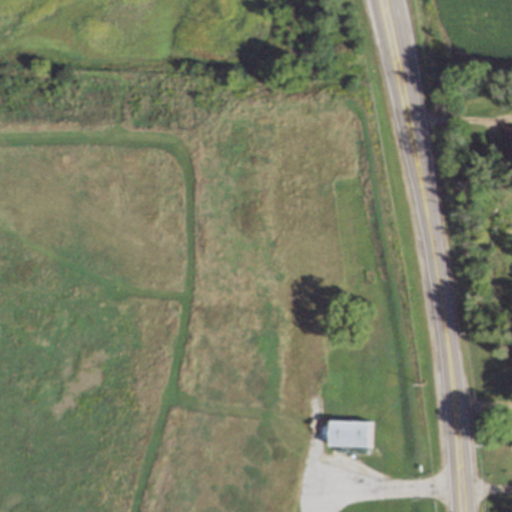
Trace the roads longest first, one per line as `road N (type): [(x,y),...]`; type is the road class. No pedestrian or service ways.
road 1 (primary): [(414,141),(455,404)]
road 2 (primary): [(378,0),(414,141)]
road 3 (primary): [(414,141),(392,0)]
